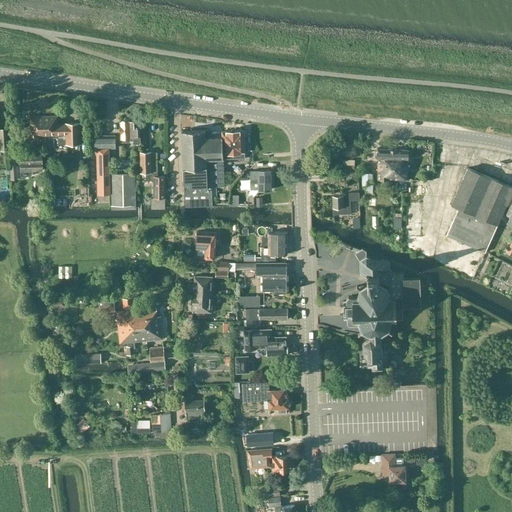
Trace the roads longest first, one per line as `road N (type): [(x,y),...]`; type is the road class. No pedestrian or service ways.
road 1 (tertiary): [(318,511),(296,119)]
road 2 (tertiary): [(0,73),(296,119)]
road 3 (tertiary): [(296,119),(511,146)]
